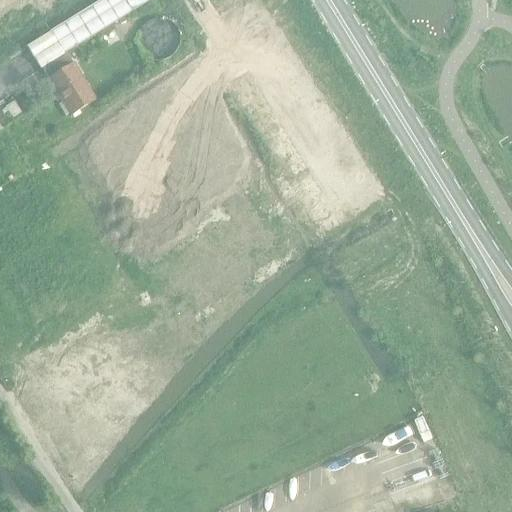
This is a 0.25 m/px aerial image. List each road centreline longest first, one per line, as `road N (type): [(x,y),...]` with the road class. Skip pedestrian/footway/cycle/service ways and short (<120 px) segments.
road 1 (residential): [(153,511),(314,432),(99,36),(41,28),(23,0)]
road 2 (secondary): [(326,0),(481,255)]
road 3 (residential): [(0,385),(72,511)]
